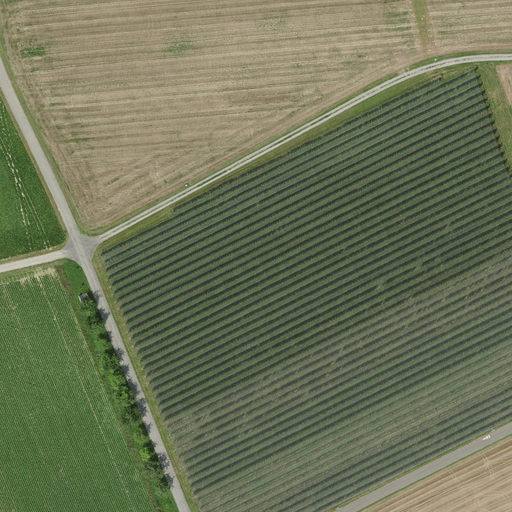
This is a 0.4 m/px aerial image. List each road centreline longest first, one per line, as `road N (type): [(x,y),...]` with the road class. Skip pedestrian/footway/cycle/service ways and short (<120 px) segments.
road 1 (track): [(0,270),(84,251),(397,82),(466,61),(511,58)]
road 2 (unclassified): [(185,511),(84,251),(0,68)]
road 3 (unclassified): [(511,431),(350,511)]
